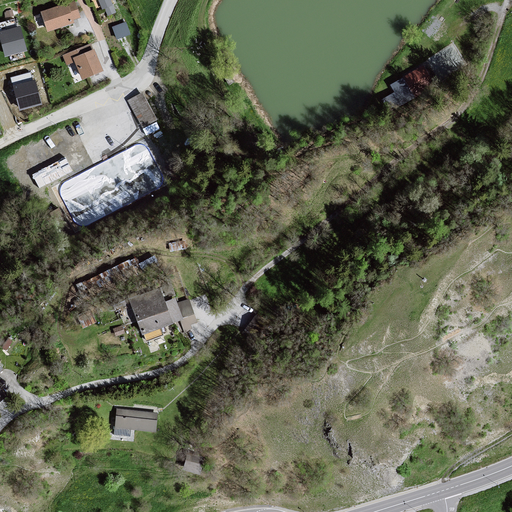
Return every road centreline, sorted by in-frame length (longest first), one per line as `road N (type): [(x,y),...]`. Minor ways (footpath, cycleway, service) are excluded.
road 1 (residential): [(0,145),(137,79),(171,0)]
road 2 (tertiary): [(511,467),(374,511)]
